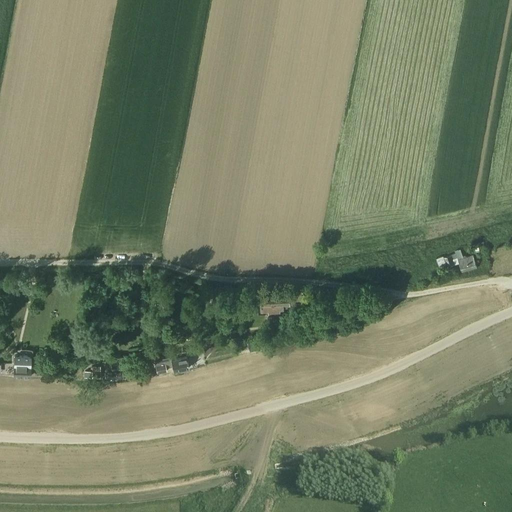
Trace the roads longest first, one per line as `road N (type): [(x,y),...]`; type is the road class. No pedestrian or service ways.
road 1 (unclassified): [(511,314),(363,374),(192,427),(103,440),(0,437)]
road 2 (unclassified): [(0,264),(289,280),(407,297),(511,284)]
